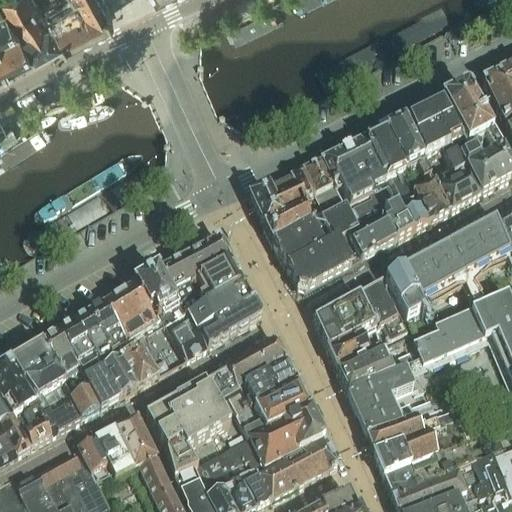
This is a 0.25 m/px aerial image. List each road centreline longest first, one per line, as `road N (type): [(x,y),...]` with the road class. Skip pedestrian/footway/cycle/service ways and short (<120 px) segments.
road 1 (residential): [(0,488),(284,327)]
road 2 (tertiary): [(222,195),(465,75)]
road 3 (residential): [(284,327),(511,197)]
road 4 (residential): [(0,312),(222,195)]
road 5 (tertiary): [(222,195),(146,28)]
road 6 (tertiary): [(146,28),(0,102)]
road 7 (residential): [(284,327),(356,472)]
road 8 (residential): [(222,195),(284,327)]
